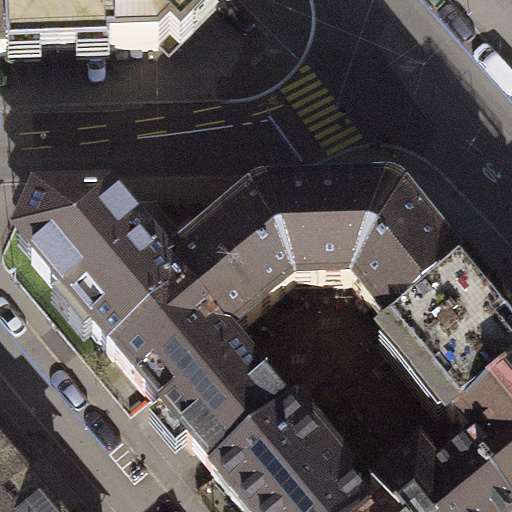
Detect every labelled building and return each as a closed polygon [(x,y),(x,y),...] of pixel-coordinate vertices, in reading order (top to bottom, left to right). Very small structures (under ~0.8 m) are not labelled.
[(184,24),(208,0),(4,0),(6,56),(157,51),(170,39),(179,49),(194,34),(184,24)] [(460,272),(397,194),(313,197),(316,291),(353,290),(389,334),(460,272)] [(231,347),(295,291),(316,291),(313,197),(258,199),(169,274),(167,275),(189,301),(229,349),(231,347)] [(116,361),(189,301),(167,275),(169,274),(110,203),(35,265),(116,361)] [(459,427),(511,382),(511,334),(460,272),(389,334),(382,340),(456,429),(459,427)] [(189,301),(116,361),(115,362),(213,481),(215,480),(290,418),(289,416),(231,347),(229,349),(189,301)] [(507,511),(511,511),(511,382),(459,427),(477,448),(464,459),(507,511)] [(241,511),(363,511),(346,491),(351,487),(351,482),(293,412),(289,416),(290,418),(215,480),(241,511)] [(48,511),(0,454),(0,511),(48,511)] [(424,462),(415,462),(371,497),(383,511),(507,511),(464,459),(439,480),(424,462)]
